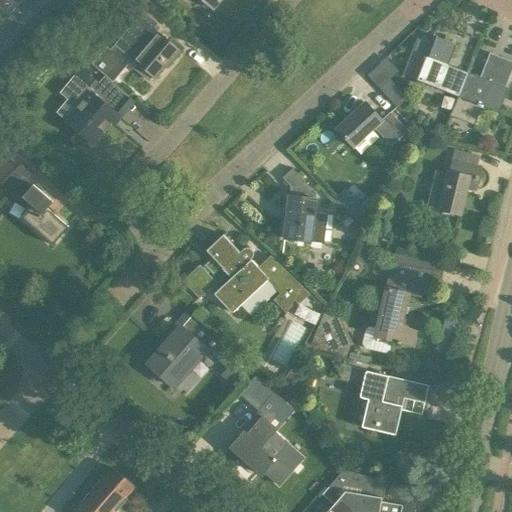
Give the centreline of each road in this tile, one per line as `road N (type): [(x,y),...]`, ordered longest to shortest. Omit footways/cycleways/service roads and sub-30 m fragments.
road 1 (residential): [(151,234),(178,227),(422,0)]
road 2 (residential): [(291,0),(132,183),(128,209),(151,234)]
road 3 (tertiary): [(465,511),(511,291)]
road 4 (residential): [(212,511),(114,426)]
